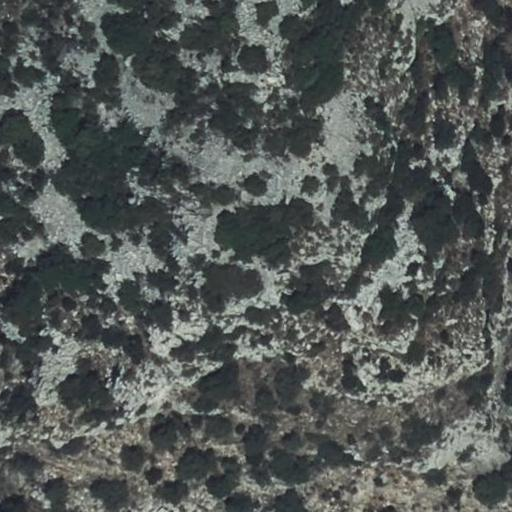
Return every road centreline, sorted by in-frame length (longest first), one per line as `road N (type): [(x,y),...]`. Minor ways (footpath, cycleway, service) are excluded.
road 1 (motorway): [(0,311),(511,238)]
road 2 (motorway): [(511,100),(0,169)]
